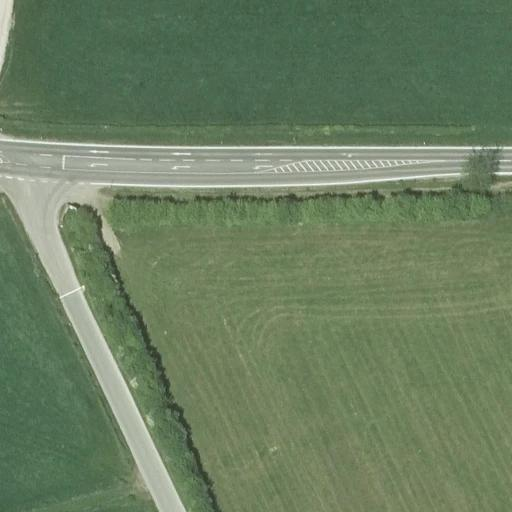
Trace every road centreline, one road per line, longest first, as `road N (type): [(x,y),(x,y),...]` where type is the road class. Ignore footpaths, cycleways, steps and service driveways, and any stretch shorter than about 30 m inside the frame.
road 1 (secondary): [(511,165),(264,169),(0,157)]
road 2 (track): [(511,198),(22,202)]
